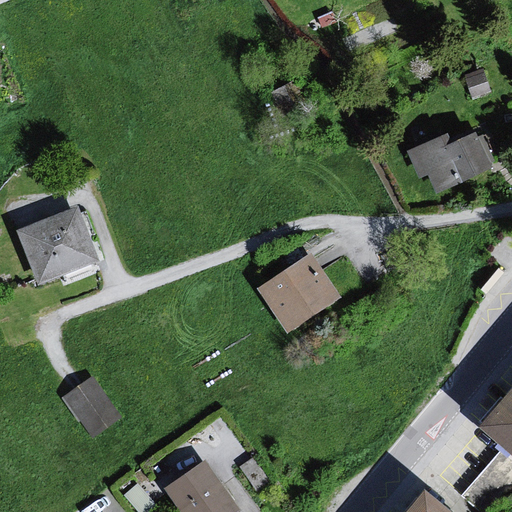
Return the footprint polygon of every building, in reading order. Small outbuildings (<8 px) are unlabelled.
[(402,154),(430,196),(489,166),(475,138),(467,142),(464,136),(446,146),(442,137),(402,154)] [(68,214),(10,236),(31,291),(91,268),(68,214)] [(300,258),(249,293),(279,339),(334,304),(300,258)] [(97,371),(65,388),(89,433),(121,416),(97,371)] [(511,398),(482,437),(511,460),(511,398)] [(200,463),(157,493),(172,511),(232,511),(233,511),(200,463)] [(439,511),(421,498),(409,511),(439,511)]
